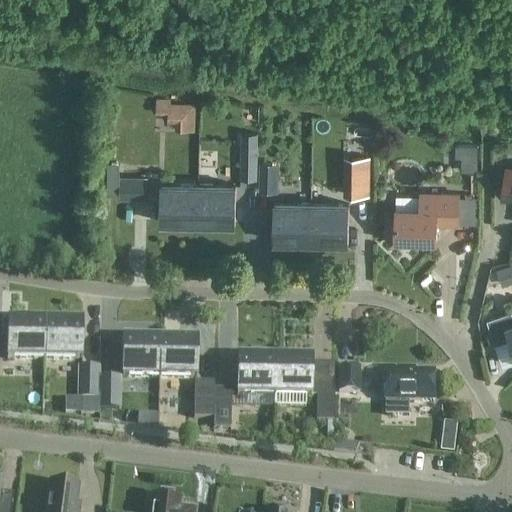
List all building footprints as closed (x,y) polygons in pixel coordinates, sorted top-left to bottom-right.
[(155,116),(167,116),(186,116),(186,132),(194,132),(195,105),(186,105),(170,105),(170,100),(155,100),(155,116)] [(363,140),(364,121),(346,121),(345,140),(363,140)] [(241,134),(240,180),(257,180),(258,134),(241,134)] [(348,156),(348,196),(370,196),(370,157),(348,156)] [(478,173),(478,158),(463,159),(463,173),(478,173)] [(511,168),(506,168),(502,197),(511,198),(511,168)] [(279,174),(260,174),(260,191),(278,191),(279,174)] [(149,178),(120,178),(120,200),(149,201),(149,178)] [(198,223),(199,184),(161,184),(161,223),(198,223)] [(236,224),(236,185),(199,184),(198,223),(236,224)] [(437,223),(458,224),(459,194),(420,194),(420,208),(396,208),(396,220),(391,220),(391,244),(415,244),(415,239),(437,240),(437,223)] [(311,242),(312,203),(274,203),(273,241),(311,242)] [(349,243),(349,204),(312,203),(311,242),(349,243)] [(497,272),(502,286),(511,282),(511,277),(509,268),(497,272)] [(511,313),(511,312),(487,320),(495,345),(510,340),(511,346),(511,313)] [(44,360),(45,321),(7,321),(6,359),(44,360)] [(82,360),(82,322),(45,321),(44,360),(82,360)] [(159,378),(160,339),(122,339),(122,377),(159,378)] [(197,379),(197,340),(160,339),(159,378),(197,379)] [(274,396),(275,357),(237,357),(236,395),(274,396)] [(312,397),(312,358),(275,357),(274,396),(274,406),(306,407),(306,397),(312,397)] [(99,367),(78,366),(77,399),(80,399),(99,399),(99,367)] [(359,369),(339,369),(338,393),(358,393),(359,369)] [(410,401),(435,402),(436,374),(405,373),(405,370),(386,369),(386,401),(387,401),(410,401)] [(121,409),(122,377),(100,377),(100,409),(121,409)] [(213,419),(214,390),(214,383),(194,382),(193,418),(213,419)] [(334,422),(335,382),(317,382),(316,422),(334,422)] [(230,430),(231,390),(214,390),(213,419),(213,429),(230,430)] [(410,401),(387,401),(387,416),(410,416),(410,401)] [(444,423),(441,453),(454,454),(458,425),(444,423)] [(0,481),(1,477),(0,476),(0,511),(10,511),(13,494),(0,492),(0,481)] [(74,511),(78,486),(50,483),(46,511),(74,511)] [(180,499),(152,496),(150,511),(195,511),(195,510),(179,508),(180,499)]
